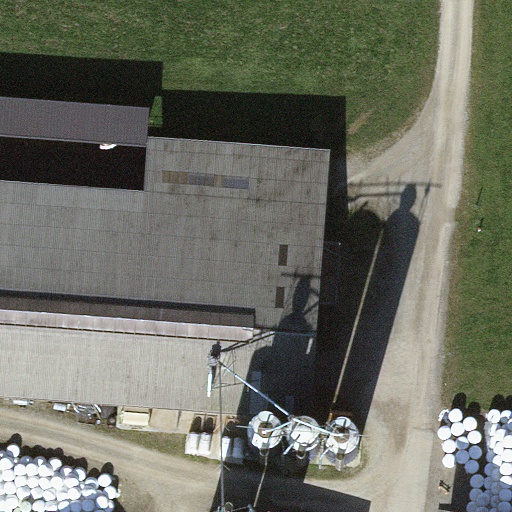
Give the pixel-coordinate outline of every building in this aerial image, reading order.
[(0,95),(0,136),(147,147),(149,107),(0,95)] [(0,183),(0,398),(312,420),(331,152),(150,139),(146,193),(0,183)] [(249,432),(247,438),(247,444),(249,449),(252,454),(257,458),(262,459),(268,459),(274,458),(279,454),(282,450),(284,444),(284,438),(282,433),(279,428),(274,425),(269,423),(263,423),(257,424),(253,428),(249,432)] [(289,435),(287,440),(287,446),(289,451),(292,456),(297,459),(302,461),(307,461),(313,459),(317,456),(321,452),(322,447),(322,441),(321,436),(318,431),(313,428),(308,426),(302,426),(297,428),(292,431),(289,435)] [(328,437),(326,443),(326,449),(327,454),(331,459),(335,462),(341,464),(347,464),(352,463),(357,459),(360,455),(362,449),(362,443),(361,438),(357,433),(353,430),(347,428),(341,428),(336,429),(331,433),(328,437)]
